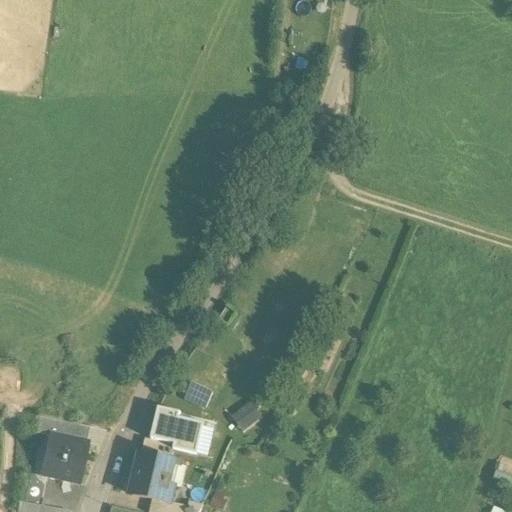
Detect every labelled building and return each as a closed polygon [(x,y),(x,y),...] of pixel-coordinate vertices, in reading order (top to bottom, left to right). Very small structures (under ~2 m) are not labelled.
[(338,301),(327,321),(343,330),(354,310),(338,301)] [(235,316),(226,310),(218,322),(227,328),(235,316)] [(260,331),(260,344),(280,344),(279,330),(260,331)] [(214,395),(192,386),(184,404),(206,414),(213,398),(214,395)] [(249,409),(233,421),(241,433),(258,421),(249,409)] [(173,453),(197,459),(204,427),(180,421),(181,416),(159,411),(151,442),(174,448),(173,453)] [(50,440),(85,447),(89,430),(37,419),(34,436),(50,440)] [(85,447),(50,440),(42,477),(77,484),(85,447)] [(142,458),(170,465),(173,453),(174,448),(151,442),(145,441),(142,458)] [(170,465),(142,458),(132,498),(153,503),(170,507),(170,505),(174,490),(169,489),(175,466),(170,465)] [(170,507),(153,503),(151,511),(186,511),(187,509),(170,505),(170,507)]
